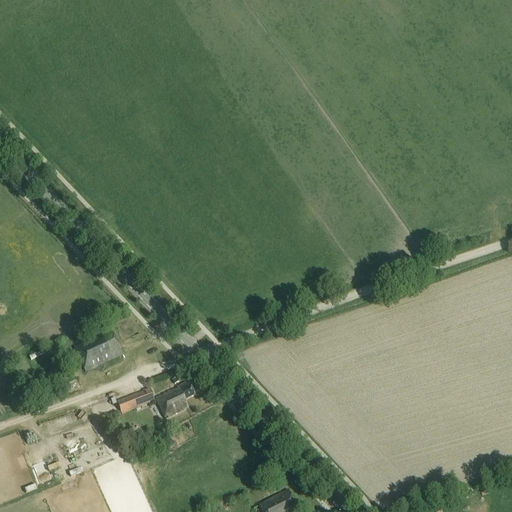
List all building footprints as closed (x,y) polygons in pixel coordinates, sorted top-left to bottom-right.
[(95,338),(96,340),(74,350),(85,373),(122,356),(110,331),(95,338)] [(40,385),(58,380),(52,357),(34,362),(40,385)] [(188,383),(155,400),(165,421),(188,409),(184,402),(194,397),(188,383)] [(149,390),(116,403),(121,415),(154,403),(149,390)] [(64,475),(53,479),(55,483),(65,479),(64,475)] [(263,505),(266,511),(300,511),(299,510),(297,510),(295,506),(296,505),(289,491),(278,497),(263,505)]
